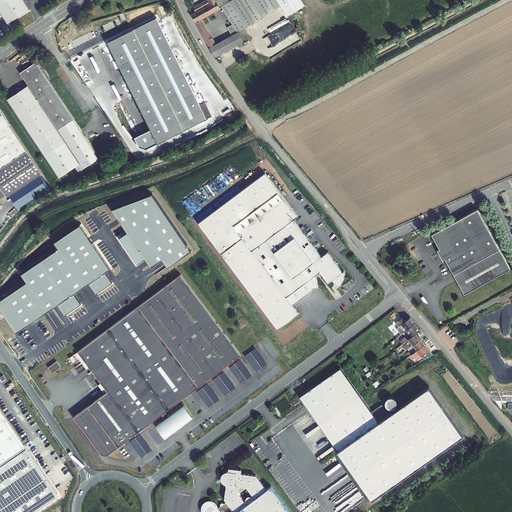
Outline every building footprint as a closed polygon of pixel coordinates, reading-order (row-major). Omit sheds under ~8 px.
[(24,0),(0,0),(0,9),(9,24),(31,10),(24,0)] [(200,19),(221,8),(220,6),(216,0),(205,0),(193,7),(196,11),(192,13),(202,33),(206,40),(215,56),(217,55),(244,40),(246,38),(242,30),(238,32),(237,30),(228,33),(230,36),(215,45),(200,19)] [(282,0),(231,0),(222,6),(237,30),(238,32),(242,30),(245,28),(285,6),(282,0)] [(296,30),(287,14),(267,25),(276,41),(296,30)] [(153,20),(108,43),(159,144),(208,119),(201,105),(196,108),(153,20)] [(7,99),(41,148),(78,123),(35,61),(19,72),(28,85),(7,99)] [(0,174),(31,155),(0,109),(0,174)] [(78,123),(41,148),(60,176),(80,163),(83,168),(100,156),(78,123)] [(0,186),(1,186),(8,196),(43,173),(31,155),(0,174),(0,186)] [(299,216),(266,173),(199,223),(278,329),(300,314),(253,251),(299,216)] [(477,209),(432,234),(440,249),(438,250),(443,260),(445,258),(465,294),(511,268),(477,209)] [(211,350),(223,366),(240,354),(218,324),(181,273),(163,286),(187,318),(211,350)] [(163,286),(138,304),(167,344),(197,385),(223,366),(211,350),(187,318),(163,286)] [(167,344),(138,304),(122,316),(165,370),(184,395),(197,385),(167,344)] [(184,395),(165,370),(122,316),(91,339),(140,403),(104,428),(117,445),(141,427),(161,412),(165,416),(169,414),(184,404),(183,404),(180,406),(176,401),(184,395)] [(407,329),(415,322),(410,316),(406,320),(402,317),(396,322),(399,326),(398,327),(398,329),(401,334),(407,329)] [(407,329),(411,333),(399,342),(401,345),(404,343),(416,332),(416,333),(421,329),(418,325),(415,322),(407,329)] [(416,333),(416,332),(404,343),(401,345),(405,351),(408,348),(409,348),(421,338),(416,333)] [(409,348),(408,348),(412,353),(415,351),(425,343),(421,338),(409,348)] [(140,403),(91,339),(77,349),(107,389),(93,400),(92,405),(87,404),(104,428),(140,403)] [(415,351),(412,353),(409,355),(411,358),(414,356),(417,359),(425,353),(427,356),(432,352),(429,349),(430,349),(425,343),(415,351)] [(72,353),(68,356),(72,362),(76,359),(72,353)] [(60,365),(51,371),(56,377),(64,371),(60,365)] [(378,422),(340,367),(299,395),(371,499),(464,435),(425,388),(378,422)] [(392,404),(393,398),(384,396),(382,402),(392,404)] [(104,428),(87,404),(73,415),(90,438),(101,452),(106,452),(117,445),(104,428)] [(191,414),(184,404),(169,414),(165,416),(165,417),(156,424),(164,435),(191,414)] [(0,463),(6,459),(27,445),(0,405),(0,463)] [(58,492),(27,445),(6,459),(0,463),(0,511),(32,511),(57,496),(58,492)] [(291,511),(271,485),(267,488),(256,474),(241,472),(241,469),(229,466),(228,471),(227,472),(226,472),(225,473),(225,474),(225,476),(226,476),(227,477),(224,499),(226,501),(223,503),(222,502),(221,502),(220,503),(219,504),(219,506),(217,508),(216,506),(215,503),(214,503),(212,501),(209,501),(207,501),(204,502),(203,502),(202,504),(201,507),(200,508),(200,510),(201,511),(291,511)]
